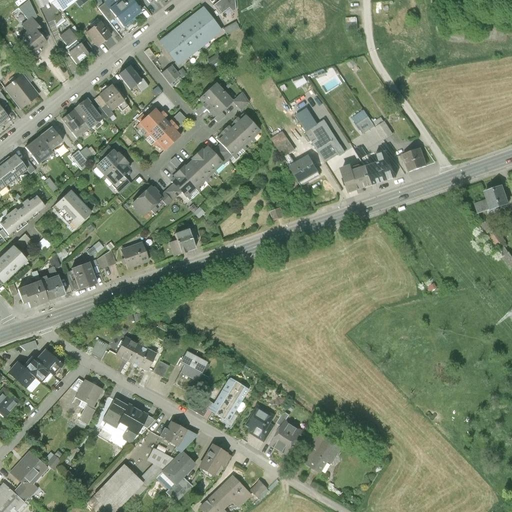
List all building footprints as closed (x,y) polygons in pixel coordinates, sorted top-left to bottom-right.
[(45,0),(34,0),(39,10),(49,4),(48,3),(45,0)] [(45,0),(48,3),(51,0),(53,0),(63,12),(75,3),(77,2),(75,0),(45,0)] [(87,2),(85,0),(78,0),(77,2),(75,3),(80,8),(87,2)] [(110,0),(106,4),(116,17),(124,28),(142,14),(131,0),(110,0)] [(236,11),(234,0),(222,0),(213,7),(220,15),(229,8),(233,13),(236,11)] [(20,10),(29,22),(33,19),(36,16),(29,2),(20,10)] [(109,22),(116,17),(106,4),(99,9),(109,22)] [(191,38),(199,49),(220,33),(203,11),(182,27),(191,38)] [(41,28),(33,19),(29,22),(23,27),(30,34),(20,42),(32,57),(48,45),(37,31),(41,28)] [(86,34),(97,48),(110,38),(99,23),(86,34)] [(358,33),(357,25),(346,26),(347,34),(358,33)] [(74,27),(69,31),(74,37),(79,33),(74,27)] [(170,55),(191,38),(182,27),(161,44),(170,55)] [(69,30),(59,38),(67,49),(77,41),(74,37),(69,31),(69,30)] [(199,49),(191,38),(170,55),(178,65),(188,57),(199,49)] [(81,45),(69,55),(77,65),(89,55),(81,45)] [(156,59),(148,49),(144,53),(151,62),(156,59)] [(203,54),(199,49),(188,57),(192,63),(203,54)] [(211,66),(222,60),(219,55),(208,61),(211,66)] [(487,61),(476,63),(477,69),(488,67),(487,61)] [(145,87),(129,67),(118,76),(130,91),(137,86),(141,90),(145,87)] [(172,67),(161,75),(170,85),(180,77),(172,67)] [(19,73),(22,76),(28,85),(34,81),(25,69),(19,73)] [(28,85),(22,76),(5,90),(20,110),(38,97),(28,85)] [(263,86),(269,96),(276,92),(270,82),(263,86)] [(200,98),(208,107),(223,93),(215,84),(200,98)] [(112,86),(99,96),(106,106),(111,112),(124,102),(112,86)] [(232,103),(223,93),(208,107),(216,116),(221,113),(232,103)] [(241,109),(248,103),(242,93),(233,101),(241,109)] [(99,96),(94,100),(101,110),(106,106),(99,96)] [(89,130),(101,120),(94,112),(85,101),(73,110),(83,123),(88,129),(89,130)] [(139,124),(147,133),(164,116),(156,108),(146,118),(140,123),(139,124)] [(98,109),(94,112),(101,120),(105,117),(98,109)] [(71,132),(83,123),(73,110),(61,120),(71,132)] [(365,112),(353,119),(364,135),(375,128),(373,124),(365,112)] [(179,113),(170,122),(172,125),(178,130),(187,121),(179,113)] [(216,116),(213,119),(217,123),(224,117),(221,113),(216,116)] [(137,120),(140,123),(146,118),(143,115),(137,120)] [(147,133),(155,141),(172,125),(170,122),(164,116),(147,133)] [(233,122),(236,126),(249,140),(258,132),(245,117),(240,122),(237,119),(233,122)] [(375,128),(376,129),(385,123),(382,118),(373,124),(375,128)] [(325,120),(306,132),(325,163),(339,154),(340,157),(346,153),(325,120)] [(75,138),(88,129),(83,123),(71,132),(75,138)] [(393,136),(385,123),(376,129),(384,142),(393,136)] [(178,130),(172,125),(155,141),(164,150),(181,134),(178,130)] [(227,127),(224,130),(241,148),(249,140),(236,126),(231,130),(227,127)] [(51,128),(40,136),(51,149),(61,141),(51,128)] [(232,157),(241,148),(224,130),(220,134),(223,138),(218,142),(220,144),(229,153),(232,157)] [(296,152),(283,133),(272,140),(285,159),(296,152)] [(53,152),(51,149),(40,136),(25,148),(38,164),(53,152)] [(229,153),(220,144),(211,152),(220,162),(229,153)] [(108,147),(98,155),(102,159),(111,150),(108,147)] [(79,154),(88,164),(95,159),(86,148),(79,154)] [(201,151),(196,155),(213,173),(222,164),(220,162),(211,152),(207,148),(203,153),(201,151)] [(356,153),(362,162),(367,159),(367,156),(362,149),(356,153)] [(420,149),(404,155),(410,171),(426,166),(420,149)] [(70,158),(81,172),(89,165),(88,164),(79,154),(78,152),(70,158)] [(97,167),(105,176),(123,159),(118,155),(117,156),(113,152),(97,167)] [(376,156),(379,164),(384,182),(396,179),(387,152),(376,156)] [(204,181),(213,173),(196,155),(192,159),(194,161),(189,166),(204,181)] [(15,156),(5,164),(16,179),(27,170),(19,161),(15,156)] [(24,157),(19,161),(27,170),(30,174),(35,170),(24,157)] [(318,173),(309,157),(290,168),(300,184),(318,173)] [(128,165),(123,159),(105,176),(115,187),(131,172),(126,167),(128,165)] [(170,164),(178,172),(183,168),(175,159),(170,164)] [(5,164),(0,167),(0,179),(6,187),(16,179),(5,164)] [(373,186),(384,182),(379,164),(367,167),(373,186)] [(194,190),(204,181),(189,166),(185,170),(183,168),(178,172),(194,190)] [(350,193),(373,186),(367,167),(353,172),(351,166),(342,169),(350,193)] [(185,198),(194,190),(178,172),(174,175),(176,177),(171,182),(173,185),(181,193),(185,198)] [(46,181),(51,192),(58,189),(52,178),(46,181)] [(130,185),(127,181),(116,191),(119,195),(130,185)] [(265,190),(255,197),(258,201),(268,195),(270,197),(279,189),(273,182),(264,190),(265,190)] [(173,185),(164,193),(172,201),(181,193),(173,185)] [(150,187),(141,196),(153,208),(161,200),(159,197),(150,187)] [(488,200),(475,205),(479,216),(509,205),(502,187),(486,193),(488,200)] [(70,191),(55,205),(75,228),(91,213),(70,191)] [(167,206),(172,201),(164,193),(159,197),(161,200),(167,206)] [(0,225),(8,235),(45,207),(37,196),(29,202),(27,199),(23,203),(25,206),(17,211),(15,209),(6,216),(8,219),(0,225)] [(144,216),(153,208),(141,196),(132,204),(144,216)] [(193,206),(189,209),(194,214),(198,211),(193,206)] [(194,214),(198,219),(204,214),(199,209),(198,211),(194,214)] [(249,216),(242,209),(236,214),(242,221),(249,216)] [(281,209),(272,212),(275,221),(284,218),(281,209)] [(492,221),(482,227),(488,237),(486,238),(494,249),(501,245),(505,242),(492,221)] [(168,243),(173,257),(194,250),(188,230),(174,235),(175,241),(168,243)] [(31,241),(25,235),(17,244),(23,250),(31,241)] [(51,246),(43,239),(36,246),(43,254),(51,246)] [(103,248),(98,243),(93,247),(97,253),(103,248)] [(141,244),(121,251),(128,270),(148,263),(141,244)] [(13,247),(0,258),(0,282),(2,284),(26,262),(13,247)] [(504,250),(499,253),(511,272),(511,271),(511,257),(506,248),(504,250)] [(111,252),(97,260),(101,270),(115,265),(111,252)] [(88,263),(71,270),(79,291),(96,285),(88,263)] [(47,270),(50,278),(57,276),(55,270),(53,271),(51,268),(47,270)] [(31,275),(34,284),(40,282),(39,279),(37,273),(31,275)] [(39,279),(40,282),(47,302),(64,295),(57,276),(50,278),(47,280),(46,277),(39,279)] [(29,308),(47,302),(40,282),(34,284),(17,290),(22,304),(27,302),(29,308)] [(138,314),(126,318),(128,323),(139,319),(138,314)] [(128,362),(130,363),(139,345),(125,338),(116,353),(129,360),(128,362)] [(97,342),(90,355),(101,361),(106,352),(104,351),(108,345),(102,341),(101,343),(97,342)] [(155,354),(139,345),(130,363),(133,364),(133,363),(138,365),(137,366),(146,371),(155,354)] [(45,350),(35,360),(48,373),(52,376),(62,365),(45,350)] [(207,364),(186,353),(180,364),(184,366),(180,373),(197,382),(201,375),(207,364)] [(39,383),(48,373),(35,360),(32,358),(23,368),(34,378),(39,383)] [(158,361),(152,372),(163,378),(169,366),(158,361)] [(24,388),(34,378),(23,368),(17,363),(8,374),(24,388)] [(201,375),(208,379),(213,368),(207,364),(201,375)] [(70,387),(78,392),(84,381),(78,378),(70,387)] [(208,410),(228,422),(247,390),(239,385),(240,383),(230,378),(214,405),(212,404),(208,410)] [(78,392),(75,398),(86,403),(77,420),(85,424),(94,408),(91,406),(100,390),(84,381),(78,392)] [(10,383),(3,390),(16,401),(23,394),(10,383)] [(3,390),(0,393),(0,415),(2,417),(16,401),(3,390)] [(204,417),(208,410),(212,404),(212,403),(202,397),(188,407),(204,417)] [(117,427),(120,420),(129,405),(116,398),(104,419),(117,427)] [(257,404),(246,424),(252,427),(251,429),(263,437),(276,415),(257,404)] [(147,415),(129,405),(120,420),(128,425),(123,434),(125,438),(130,441),(133,440),(142,425),(147,415)] [(278,422),(283,426),(286,420),(290,414),(285,411),(278,422)] [(155,420),(147,415),(142,425),(147,428),(155,420)] [(283,426),(271,445),(287,455),(302,430),(286,420),(283,426)] [(165,428),(160,436),(176,446),(185,429),(170,421),(166,428),(165,428)] [(196,435),(185,429),(176,446),(174,449),(179,452),(196,435)] [(315,446),(305,464),(321,473),(327,461),(332,463),(341,447),(322,436),(323,434),(314,429),(307,442),(315,446)] [(212,475),(219,464),(226,453),(212,444),(198,466),(212,475)] [(79,449),(74,445),(66,454),(71,458),(79,449)] [(147,460),(165,468),(175,458),(152,447),(147,460)] [(29,452),(10,472),(21,483),(12,492),(23,503),(36,489),(31,484),(46,468),(29,452)] [(193,465),(181,452),(175,458),(165,468),(162,472),(173,484),(180,477),(193,465)] [(231,456),(226,453),(219,464),(224,467),(231,456)] [(124,463),(87,501),(98,511),(113,511),(142,481),(124,463)] [(210,496),(223,508),(232,499),(239,506),(250,495),(232,475),(210,496)] [(190,488),(180,477),(173,484),(165,492),(175,502),(190,488)] [(268,489),(260,481),(250,491),(257,499),(268,489)] [(3,483),(0,486),(0,511),(21,511),(27,506),(23,503),(12,492),(3,483)] [(226,511),(223,508),(210,496),(199,506),(204,511),(226,511)]
